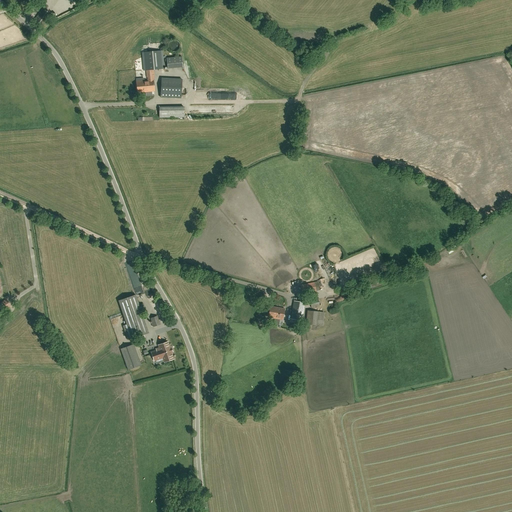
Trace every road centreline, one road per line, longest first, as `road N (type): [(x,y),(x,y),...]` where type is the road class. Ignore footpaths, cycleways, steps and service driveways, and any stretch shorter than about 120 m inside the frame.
road 1 (unclassified): [(141,255),(55,51),(0,3)]
road 2 (unclassified): [(204,511),(194,361),(141,255)]
road 3 (track): [(141,255),(0,192)]
road 4 (unclassified): [(283,294),(141,255)]
